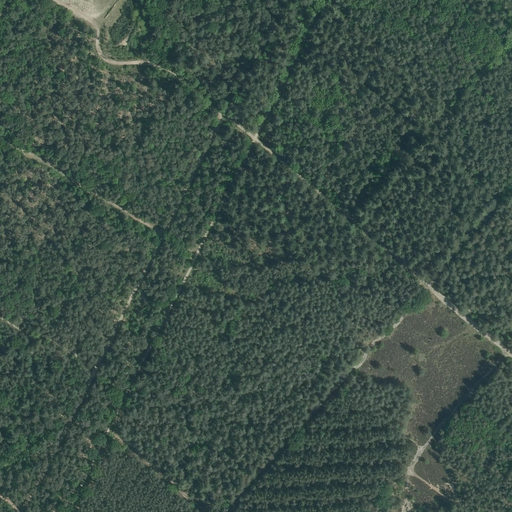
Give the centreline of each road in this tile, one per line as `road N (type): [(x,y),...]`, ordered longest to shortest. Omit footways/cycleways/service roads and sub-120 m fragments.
road 1 (track): [(221,511),(511,187)]
road 2 (track): [(511,354),(250,135)]
road 3 (track): [(467,398),(367,511)]
road 4 (track): [(104,427),(200,511)]
